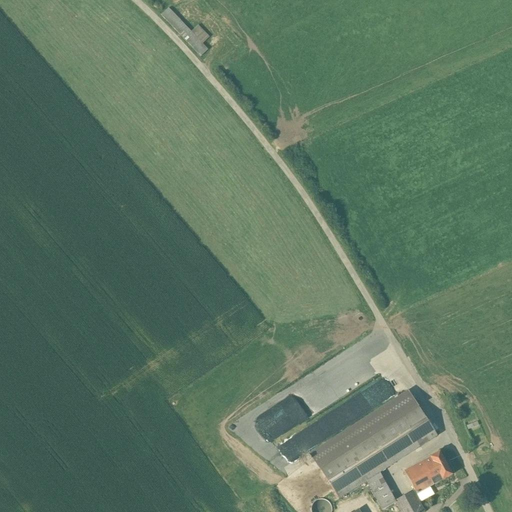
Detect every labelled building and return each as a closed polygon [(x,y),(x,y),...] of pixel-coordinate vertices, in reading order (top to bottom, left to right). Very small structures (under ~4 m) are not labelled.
[(160,14),(200,56),(208,49),(202,42),(209,35),(198,24),(191,30),(168,7),(160,14)] [(429,428),(405,390),(308,452),(333,491),(429,428)] [(450,472),(438,451),(403,471),(413,490),(415,492),(450,472)] [(381,507),(395,499),(380,472),(366,480),(381,507)] [(416,511),(423,508),(415,492),(413,490),(395,499),(402,511),(416,511)] [(496,501),(511,497),(511,493),(495,497),(496,501)] [(314,501),(314,511),(330,511),(329,500),(314,501)]
